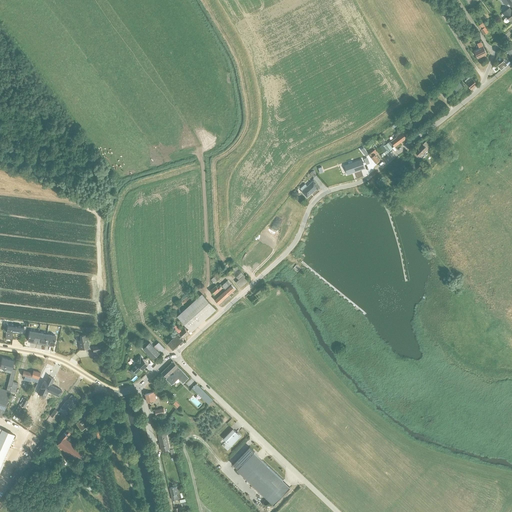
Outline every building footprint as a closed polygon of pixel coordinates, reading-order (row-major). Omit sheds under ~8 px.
[(503,12),(510,21),(511,20),(511,9),(511,10),(509,8),(503,12)] [(474,51),(477,58),(486,54),(481,43),(478,44),(477,43),(475,44),(477,49),(474,51)] [(503,59),(492,68),(496,74),(501,70),(511,60),(511,45),(511,44),(505,49),(506,49),(503,52),(505,55),(503,56),(504,57),(503,59)] [(468,68),(464,70),(467,75),(469,74),(470,76),(465,81),(467,83),(466,83),(471,90),(478,84),(473,79),(475,77),(471,72),(468,68)] [(459,81),(445,92),(450,98),(464,86),(459,81)] [(397,137),(391,141),(395,147),(407,138),(401,130),(395,135),(397,137)] [(384,145),(389,152),(393,149),(393,148),(389,143),(388,142),(387,144),(383,139),(381,140),(385,145),(384,145)] [(415,151),(413,153),(417,157),(419,155),(420,157),(428,149),(430,146),(426,141),(423,144),(422,143),(414,151),(415,151)] [(379,148),(382,151),(383,152),(381,154),(382,155),(381,156),(383,158),(389,152),(384,145),(383,144),(379,147),(379,148)] [(375,150),(369,154),(376,163),(380,160),(377,155),(378,154),(375,150)] [(349,164),(345,165),(348,174),(365,168),(362,159),(353,162),(352,160),(348,162),(349,164)] [(416,172),(415,173),(419,177),(421,175),(422,176),(429,170),(422,163),(415,170),(416,172)] [(305,184),(300,188),(302,191),(307,197),(316,189),(318,190),(320,188),(313,180),(307,186),(305,184)] [(237,266),(231,271),(233,274),(234,274),(239,279),(236,282),(241,287),(249,280),(237,266)] [(222,271),(211,279),(214,283),(225,275),(222,271)] [(216,285),(211,290),(215,295),(223,288),(225,291),(215,300),(221,307),(231,298),(229,295),(236,289),(228,280),(222,285),(224,287),(223,288),(220,285),(217,287),(216,285)] [(187,308),(201,323),(216,309),(202,294),(187,308)] [(201,323),(187,308),(177,316),(192,332),(201,323)] [(165,319),(161,322),(163,324),(162,325),(163,327),(165,326),(165,327),(171,321),(168,319),(167,321),(165,319)] [(7,324),(6,333),(13,333),(13,332),(23,333),(23,327),(13,326),(13,325),(7,324)] [(173,328),(178,333),(179,333),(183,338),(189,333),(184,327),(181,330),(176,325),(173,328)] [(36,344),(38,332),(30,331),(28,341),(30,341),(30,342),(36,344)] [(38,332),(36,344),(43,345),(43,343),(45,344),(47,334),(38,332)] [(184,340),(178,333),(167,343),(172,348),(174,348),(178,345),(181,342),(184,340)] [(47,334),(45,344),(45,345),(52,346),(52,345),(54,345),(56,335),(47,334)] [(80,340),(78,340),(79,345),(79,346),(79,350),(80,349),(88,348),(86,335),(79,336),(80,340)] [(156,348),(154,346),(150,342),(143,348),(154,359),(160,353),(156,348)] [(156,345),(158,347),(162,351),(165,348),(159,342),(156,345)] [(93,352),(91,352),(91,354),(92,356),(104,354),(102,345),(92,347),(93,352)] [(138,364),(132,369),(136,373),(141,368),(143,370),(148,364),(140,356),(135,361),(138,364)] [(10,390),(12,382),(16,370),(12,369),(14,360),(2,358),(0,367),(4,368),(3,371),(10,373),(6,389),(10,390)] [(173,361),(162,372),(167,378),(166,379),(172,385),(178,379),(183,383),(189,377),(179,366),(173,361)] [(24,370),(22,376),(31,378),(30,380),(38,382),(40,373),(33,370),(32,373),(27,372),(24,370)] [(43,380),(37,393),(46,398),(49,392),(59,397),(63,389),(52,384),(54,379),(48,376),(46,381),(43,380)] [(196,384),(192,388),(209,404),(213,400),(196,384)] [(0,416),(2,417),(10,391),(0,387),(0,416)] [(153,392),(146,394),(147,402),(157,400),(155,392),(153,392)] [(71,395),(59,411),(65,416),(77,400),(71,395)] [(55,409),(50,416),(54,419),(59,412),(55,409)] [(83,417),(76,423),(86,435),(91,431),(90,430),(92,428),(83,417)] [(0,472),(4,463),(3,463),(15,434),(0,427),(0,472)] [(68,428),(57,441),(59,443),(57,445),(81,465),(87,457),(66,439),(72,432),(68,428)] [(224,443),(222,445),(228,451),(233,446),(232,445),(241,435),(238,432),(237,433),(236,432),(233,429),(224,439),(227,443),(226,444),(225,442),(224,443)] [(99,431),(93,432),(94,439),(97,439),(99,448),(102,447),(99,431)] [(167,433),(158,435),(162,451),(170,449),(167,433)] [(250,447),(233,465),(238,469),(237,470),(273,505),(290,487),(254,452),(255,452),(250,447)] [(181,498),(180,493),(179,486),(170,488),(173,500),(181,498)] [(254,496),(252,498),(259,504),(261,502),(254,496)]
